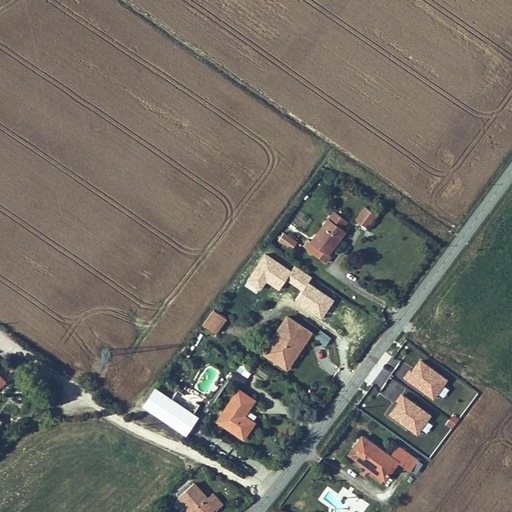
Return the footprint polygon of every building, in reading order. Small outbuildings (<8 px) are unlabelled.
[(324,177),(318,173),(314,179),(325,187),(330,180),(325,176),(324,177)] [(361,211),(353,225),(364,233),(374,219),(361,211)] [(334,216),(328,225),(339,232),(345,224),(334,216)] [(327,259),(344,236),(339,232),(328,225),(311,248),(310,249),(307,247),(303,253),(312,259),(324,268),(329,261),(327,259)] [(279,238),(275,245),(288,255),(293,247),(279,238)] [(212,314),(200,330),(214,339),(224,324),(212,314)] [(308,337),(284,320),(259,355),(271,363),(275,359),(283,365),(297,343),(301,346),(308,337)] [(283,365),(275,359),(271,363),(283,371),(301,346),(297,343),(283,365)] [(245,419),(255,403),(239,393),(218,422),(222,425),(244,439),(253,425),(245,419)] [(182,441),(193,424),(188,422),(196,411),(173,397),(166,405),(151,397),(139,413),(182,441)] [(394,450),(385,460),(358,441),(344,460),(379,484),(392,466),(406,476),(414,465),(394,450)] [(209,499),(203,504),(189,490),(176,502),(185,511),(207,511),(208,511),(209,511),(215,511),(219,509),(209,499)]
